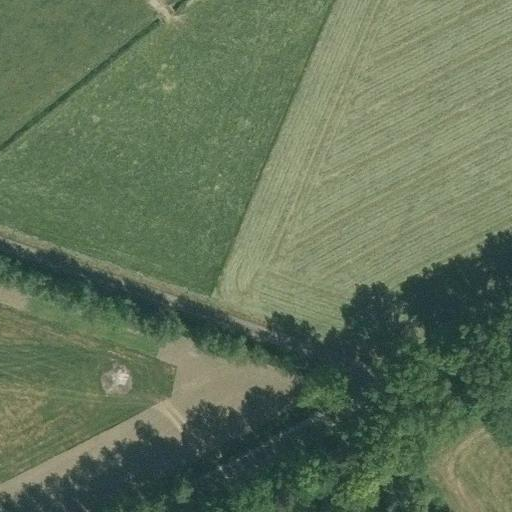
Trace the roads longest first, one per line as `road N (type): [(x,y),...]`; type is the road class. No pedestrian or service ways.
road 1 (unclassified): [(400,372),(0,240)]
road 2 (unclassified): [(150,511),(400,372)]
road 3 (unclassified): [(400,372),(511,317)]
